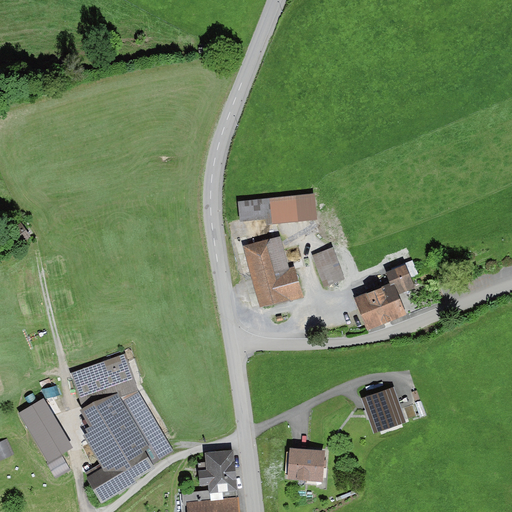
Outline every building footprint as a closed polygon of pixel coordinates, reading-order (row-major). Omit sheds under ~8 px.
[(315,197),(239,205),(241,224),(266,221),(267,227),(317,222),(315,197)] [(27,222),(16,229),(25,243),(36,236),(27,222)] [(281,238),(244,249),(261,309),(302,297),(294,268),(290,269),(281,238)] [(333,249),(313,257),(324,287),(345,280),(333,249)] [(406,267),(411,279),(419,276),(413,261),(405,264),(406,267)] [(406,267),(385,275),(390,287),(394,285),(398,296),(415,290),(411,279),(406,267)] [(356,302),(368,332),(406,317),(398,296),(394,285),(390,287),(381,290),(382,292),(356,302)] [(125,355),(71,376),(83,412),(80,414),(90,431),(86,433),(88,436),(83,439),(102,471),(86,481),(101,507),(137,485),(135,483),(155,470),(153,466),(174,452),(139,394),(125,355)] [(394,390),(362,402),(374,435),(406,424),(394,390)] [(43,401),(19,415),(49,465),(73,450),(43,401)] [(421,401),(412,405),(418,421),(427,417),(421,401)] [(325,447),(291,444),(288,476),(322,479),(325,447)] [(206,465),(198,466),(199,482),(209,481),(209,488),(237,486),(233,446),(205,449),(206,465)] [(209,488),(183,491),(184,502),(188,501),(188,511),(240,511),(239,495),(238,495),(237,486),(209,488)]
